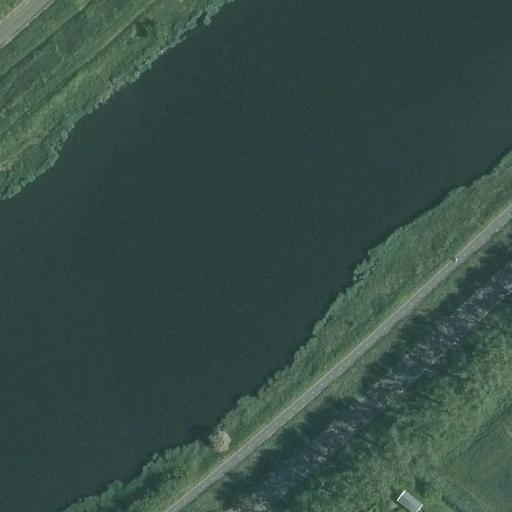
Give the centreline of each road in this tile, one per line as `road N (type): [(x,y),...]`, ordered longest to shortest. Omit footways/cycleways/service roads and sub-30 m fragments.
road 1 (tertiary): [(236,511),(511,267)]
road 2 (unknown): [(151,0),(0,133)]
